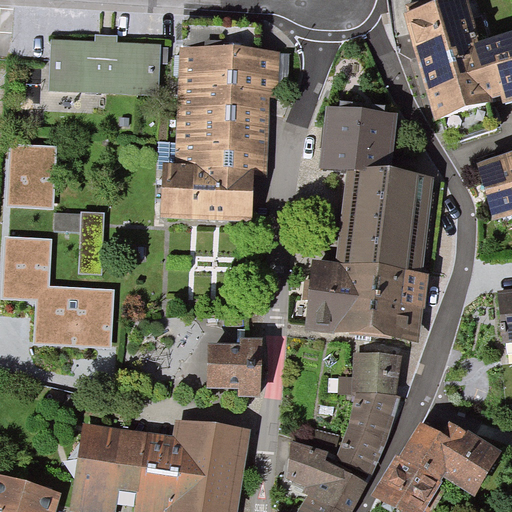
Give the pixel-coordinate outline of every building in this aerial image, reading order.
[(408,12),(405,13),(417,58),(488,38),(477,0),(420,0),(406,4),(408,12)] [(295,80),(296,50),(266,48),(267,20),(184,16),(179,142),(262,146),(264,96),(282,96),(283,80),(295,80)] [(511,101),(511,30),(488,38),(495,64),(507,103),(511,101)] [(459,74),(495,64),(488,38),(417,58),(426,89),(461,79),(459,74)] [(171,42),(58,39),(56,91),(170,94),(171,42)] [(426,89),(435,119),(441,118),(491,103),(494,102),(493,98),(501,95),(504,104),(507,103),(495,64),(459,74),(461,79),(426,89)] [(499,128),(491,103),(441,118),(448,144),(499,128)] [(392,174),(398,116),(328,109),(322,170),(337,171),(347,172),(366,174),(366,171),(392,174)] [(163,161),(161,219),(259,222),(262,146),(179,142),(178,162),(163,161)] [(58,149),(12,147),(11,172),(9,207),(56,209),(58,149)] [(511,168),(507,153),(476,163),(493,221),(511,215),(511,168)] [(366,174),(347,172),(337,263),(423,271),(434,179),(392,174),(366,171),(366,174)] [(104,216),(57,214),(56,231),(82,232),(81,275),(102,275),(104,216)] [(51,244),(4,242),(3,276),(2,298),(37,299),(36,342),(73,343),(109,345),(111,292),(50,290),(51,244)] [(337,263),(313,260),(311,279),(304,278),(302,301),(308,302),(305,331),(419,342),(423,309),(426,309),(430,272),(423,271),(337,263)] [(511,289),(498,291),(503,344),(511,342),(511,289)] [(235,351),(206,350),(205,389),(237,389),(237,402),(260,403),(262,337),(236,336),(235,351)] [(401,359),(354,357),(353,378),(339,378),(339,396),(354,396),(399,398),(401,359)] [(351,426),(335,464),(370,481),(389,442),(401,398),(399,398),(354,396),(351,426)] [(133,511),(166,511),(167,507),(200,511),(242,511),(254,430),(178,420),(176,437),(144,433),(133,511)] [(401,457),(444,476),(475,496),(503,450),(468,430),(467,431),(448,420),(440,432),(422,423),(401,457)] [(133,511),(144,433),(86,425),(73,511),(133,511)] [(341,436),(317,430),(314,442),(338,447),(341,436)] [(292,444),(288,483),(306,490),(304,496),(308,498),(336,511),(353,511),(367,485),(326,464),(330,455),(292,444)] [(402,511),(423,511),(444,476),(401,457),(397,454),(373,495),(402,511)] [(0,511),(58,511),(64,493),(0,474),(0,511)] [(336,511),(308,498),(299,511),(336,511)] [(501,511),(511,511),(511,505),(506,502),(501,511)]
